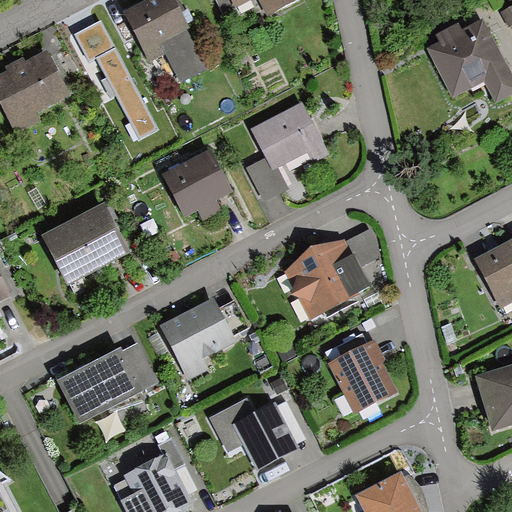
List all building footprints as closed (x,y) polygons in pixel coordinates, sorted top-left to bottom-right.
[(301,4),(298,0),(215,0),(225,18),(259,1),(269,20),(301,4)] [(132,21),(156,64),(168,57),(184,86),(208,74),(169,1),(132,21)] [(511,7),(501,13),(509,28),(511,26),(511,7)] [(440,44),(428,51),(453,100),(485,83),(497,105),(511,96),(511,72),(484,20),(463,31),(459,25),(436,36),(440,44)] [(79,44),(91,65),(117,51),(105,30),(79,44)] [(0,92),(0,106),(17,139),(35,129),(31,123),(65,105),(62,99),(46,68),(0,92)] [(302,112),(254,138),(268,166),(250,175),(267,206),(292,192),(280,170),(307,155),(315,169),(328,161),(302,112)] [(212,161),(168,184),(188,223),(200,216),(204,225),(222,216),(217,207),(233,199),(212,161)] [(106,214),(46,246),(68,287),(128,255),(106,214)] [(287,277),(312,327),(378,294),(365,267),(383,258),(371,236),(287,277)] [(511,247),(502,252),(478,265),(505,315),(511,310),(511,247)] [(0,324),(4,322),(0,314),(0,302),(10,297),(2,281),(0,277),(0,324)] [(218,305),(164,332),(190,384),(212,374),(206,362),(238,346),(234,337),(251,329),(238,302),(221,311),(218,305)] [(375,350),(336,369),(359,417),(398,399),(375,350)] [(123,356),(64,386),(84,426),(143,396),(141,390),(154,383),(138,352),(125,359),(123,356)] [(511,370),(477,382),(487,411),(497,438),(511,432),(511,370)] [(248,404),(214,420),(233,459),(251,450),(263,474),(304,454),(279,404),(254,416),(248,404)] [(129,477),(146,511),(194,511),(175,472),(186,467),(173,441),(159,448),(164,460),(129,477)] [(0,511),(19,511),(0,472),(0,511)] [(401,480),(361,500),(367,511),(417,511),(401,480)]
